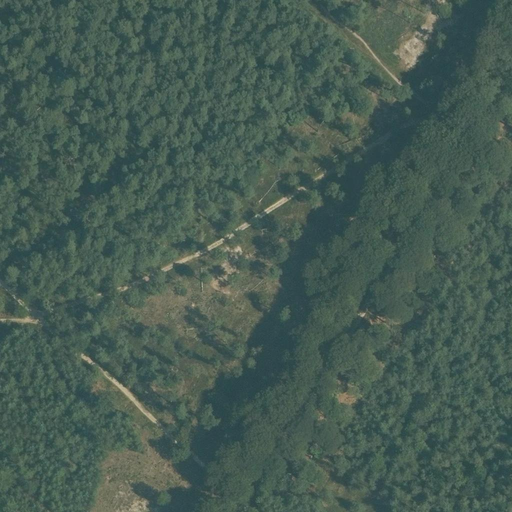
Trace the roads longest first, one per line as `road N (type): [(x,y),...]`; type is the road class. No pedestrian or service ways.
road 1 (track): [(0,320),(37,316),(147,278),(403,126),(443,121)]
road 2 (track): [(239,511),(485,118)]
road 3 (track): [(0,283),(246,511)]
